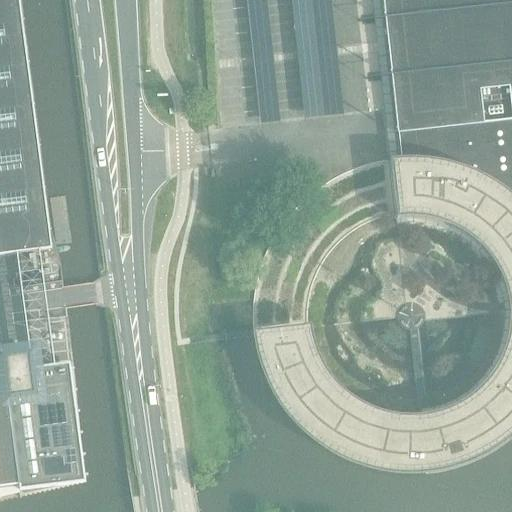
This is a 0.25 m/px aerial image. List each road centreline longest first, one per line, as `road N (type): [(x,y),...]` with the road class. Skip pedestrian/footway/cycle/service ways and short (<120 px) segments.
road 1 (primary): [(80,0),(109,254),(126,293)]
road 2 (primary): [(126,293),(138,251),(124,0)]
road 3 (primary): [(126,293),(153,475)]
